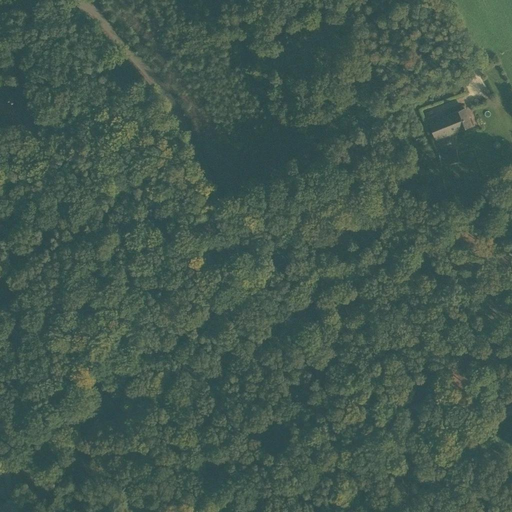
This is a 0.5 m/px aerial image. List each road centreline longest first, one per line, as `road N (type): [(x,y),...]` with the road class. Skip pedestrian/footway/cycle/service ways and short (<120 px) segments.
road 1 (unclassified): [(84,1),(162,90),(241,234),(307,324),(368,382),(511,470)]
road 2 (track): [(410,408),(382,426),(275,418),(217,446)]
